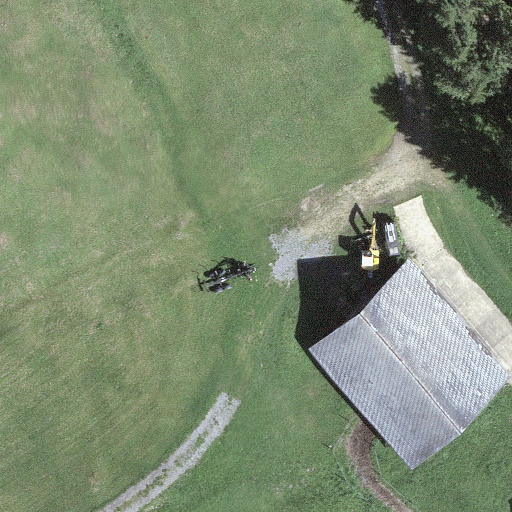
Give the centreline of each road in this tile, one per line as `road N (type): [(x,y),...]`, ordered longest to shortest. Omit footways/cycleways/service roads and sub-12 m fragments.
road 1 (track): [(118,511),(218,423),(257,322),(320,228),(416,153)]
road 2 (track): [(387,3),(413,101),(416,153),(438,212),(511,303)]
